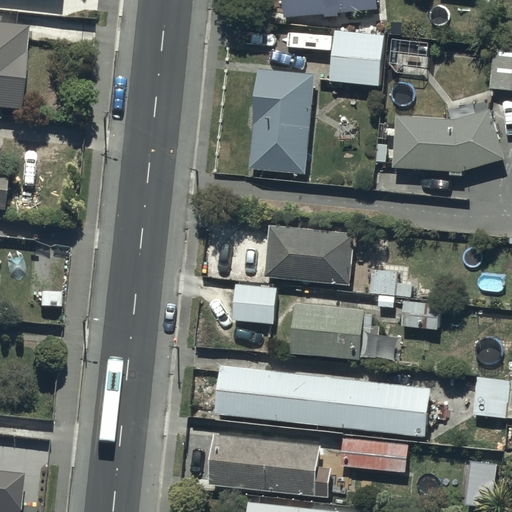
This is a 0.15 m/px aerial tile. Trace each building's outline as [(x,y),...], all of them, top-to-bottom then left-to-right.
[(381,0),(284,0),(287,23),(383,13),(381,0)] [(32,24),(0,21),(0,105),(25,108),(32,24)] [(390,33),(340,28),(334,81),(385,86),(390,33)] [(511,47),(498,46),(495,86),(511,87),(511,47)] [(317,77),(262,71),(251,171),(307,177),(317,77)] [(402,113),(398,166),(454,169),(454,173),(466,174),(467,170),(510,157),(495,108),(460,118),(402,113)] [(0,209),(7,210),(10,174),(1,173),(3,146),(0,145),(0,209)] [(360,236),(273,227),(268,278),(353,288),(360,236)] [(402,270),(374,268),(372,293),(414,296),(415,283),(402,283),(402,270)] [(283,286),(239,282),(236,319),(279,323),(283,286)] [(444,302),(407,299),(405,324),(442,327),(444,302)] [(368,311),(299,304),(294,357),(363,364),(368,311)] [(436,391),(221,366),(217,416),(431,440),(436,391)] [(476,414),(510,416),(511,381),(511,379),(478,377),(476,414)] [(323,447),(215,434),(210,485),(317,498),(323,447)] [(413,442),(345,437),(343,466),(410,471),(413,442)] [(0,511),(20,511),(25,474),(0,470),(0,511)] [(333,511),(251,503),(249,511),(333,511)]
